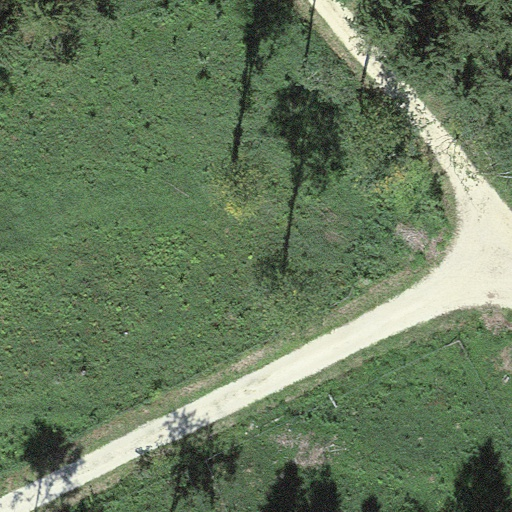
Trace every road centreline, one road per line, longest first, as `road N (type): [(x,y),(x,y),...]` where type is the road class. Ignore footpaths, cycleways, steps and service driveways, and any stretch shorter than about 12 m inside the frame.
road 1 (track): [(511,256),(0,511)]
road 2 (track): [(511,223),(322,0)]
